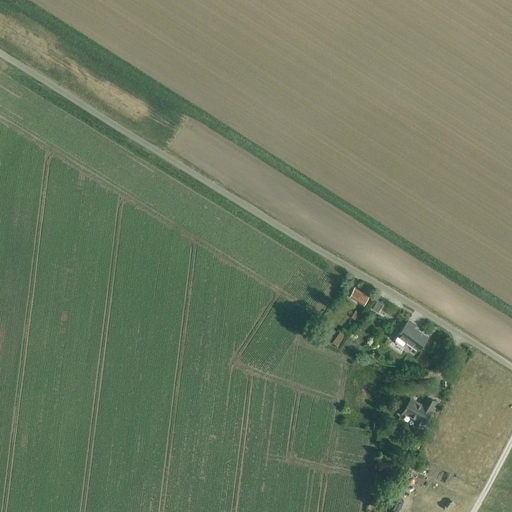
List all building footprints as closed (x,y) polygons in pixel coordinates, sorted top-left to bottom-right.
[(363,305),(368,298),(354,287),(349,295),(363,305)] [(377,302),(372,309),(378,313),(383,305),(377,302)] [(416,325),(408,319),(394,339),(403,345),(406,341),(419,351),(429,338),(415,328),(416,325)] [(337,335),(332,342),(337,346),(342,339),(337,335)] [(359,384),(362,374),(353,371),(350,382),(359,384)] [(372,416),(378,395),(379,390),(368,386),(366,392),(358,390),(356,399),(354,406),(362,408),(360,413),(372,416)] [(431,411),(436,402),(427,397),(422,406),(409,399),(402,413),(415,421),(413,424),(420,428),(422,425),(423,426),(423,425),(424,425),(431,411)]
